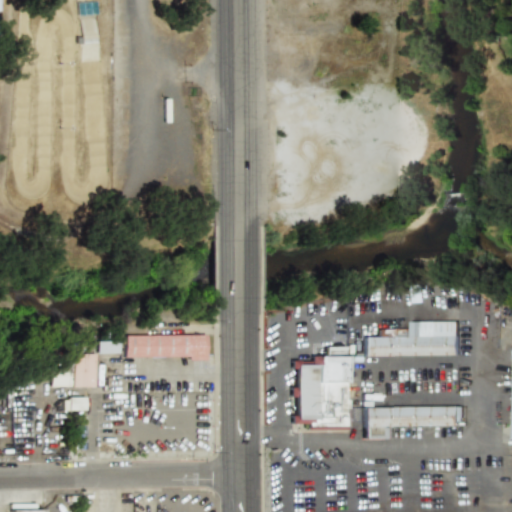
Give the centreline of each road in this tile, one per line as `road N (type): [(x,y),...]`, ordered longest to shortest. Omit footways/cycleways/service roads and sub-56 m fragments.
road 1 (residential): [(239,473),(0,475)]
road 2 (secondary): [(236,0),(237,227)]
road 3 (secondary): [(238,312),(239,511)]
